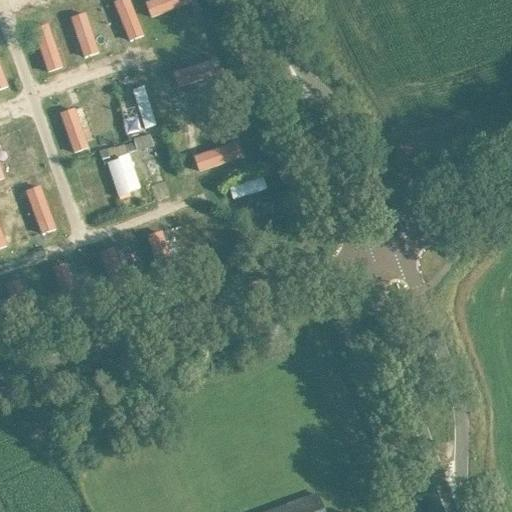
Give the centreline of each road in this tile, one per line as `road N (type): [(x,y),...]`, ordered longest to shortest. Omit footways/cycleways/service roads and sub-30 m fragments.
road 1 (unclassified): [(0,378),(362,258)]
road 2 (tertiary): [(457,511),(462,423),(399,244)]
road 3 (tertiary): [(362,258),(456,511)]
road 4 (tertiary): [(399,244),(354,128),(286,58)]
road 5 (tertiary): [(286,58),(299,110),(362,258)]
road 6 (unclassified): [(399,244),(511,182)]
